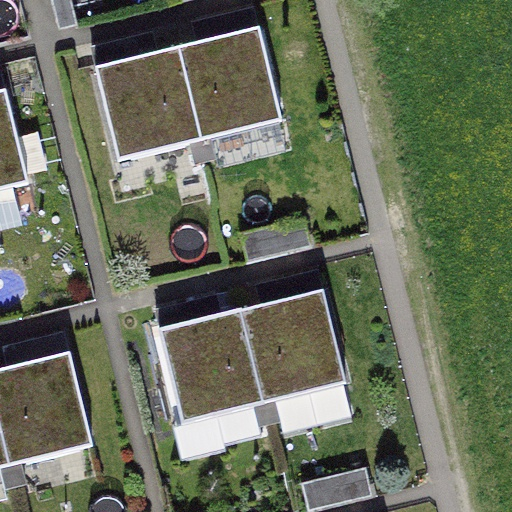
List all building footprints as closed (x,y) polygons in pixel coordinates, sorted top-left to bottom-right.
[(45,0),(52,25),(71,20),(66,0),(45,0)] [(277,124),(255,32),(188,48),(161,54),(91,72),(114,164),(277,124)] [(0,192),(24,186),(1,94),(0,94),(0,192)] [(294,253),(290,241),(305,237),(300,221),(235,237),(242,266),(294,253)] [(319,294),(255,310),(227,316),(156,334),(178,427),(342,386),(319,294)] [(0,470),(88,449),(65,356),(0,372),(0,470)] [(316,511),(355,503),(352,490),(366,487),(362,470),(297,486),(302,511),(316,511)]
